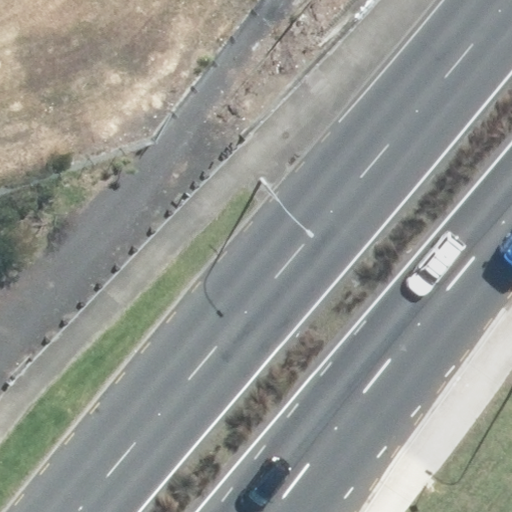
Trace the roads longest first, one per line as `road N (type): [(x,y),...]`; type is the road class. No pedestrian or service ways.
road 1 (primary): [(83,511),(499,0)]
road 2 (primary): [(511,205),(249,511)]
